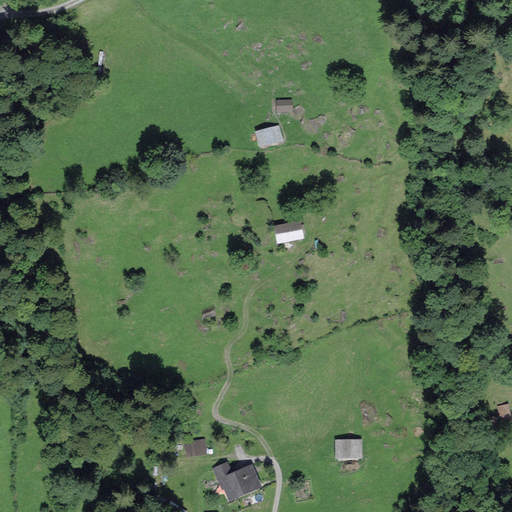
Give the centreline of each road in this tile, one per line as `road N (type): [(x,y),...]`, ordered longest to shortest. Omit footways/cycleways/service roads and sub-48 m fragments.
road 1 (track): [(309,237),(248,296),(219,397),(217,414),(254,434),(272,463)]
road 2 (track): [(244,137),(250,100),(243,82),(154,23),(135,0)]
